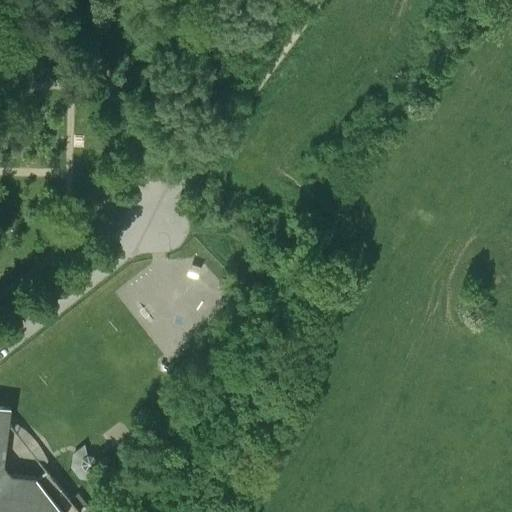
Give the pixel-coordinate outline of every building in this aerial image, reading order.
[(297,0),(272,0),(270,3),(291,20),(303,4),(297,0)] [(232,301),(188,244),(119,297),(164,354),(232,301)] [(172,365),(171,363),(170,362),(168,361),(165,361),(163,362),(162,363),(160,365),(160,367),(160,369),(161,371),(162,373),(164,374),(166,374),(168,374),(170,373),(172,371),(173,369),(173,367),(172,365)] [(0,511),(74,511),(44,474),(35,481),(10,478),(3,469),(7,436),(9,417),(10,410),(0,408),(0,511)] [(105,462),(97,451),(83,449),(72,457),(70,472),(79,483),(93,485),(104,476),(105,462)]
